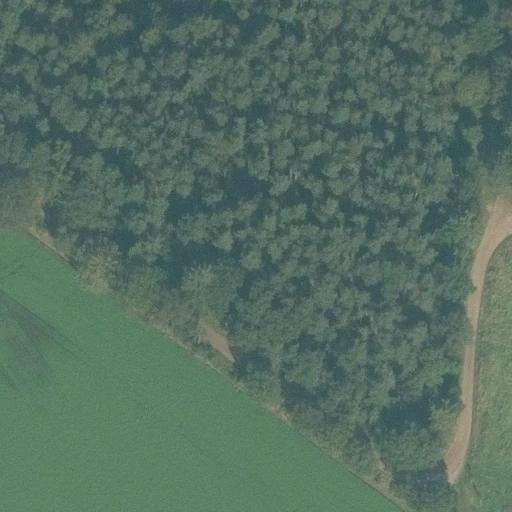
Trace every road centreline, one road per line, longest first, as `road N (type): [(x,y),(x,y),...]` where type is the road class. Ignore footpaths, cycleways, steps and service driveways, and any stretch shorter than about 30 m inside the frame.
road 1 (track): [(0,176),(402,479),(446,472)]
road 2 (track): [(446,472),(458,428),(481,201)]
road 3 (track): [(490,137),(506,0)]
